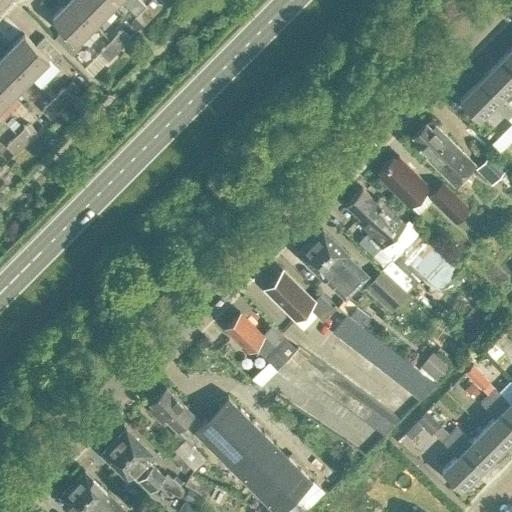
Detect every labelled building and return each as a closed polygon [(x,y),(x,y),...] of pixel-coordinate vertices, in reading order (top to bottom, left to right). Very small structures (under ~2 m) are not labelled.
[(94,22),(71,0),(67,0),(51,16),(63,27),(54,36),(71,53),(80,44),(76,40),(94,22)] [(107,0),(71,0),(94,22),(112,4),(107,0)] [(165,0),(148,0),(146,3),(155,11),(166,0),(165,0)] [(155,11),(146,3),(135,14),(144,22),(155,11)] [(122,27),(111,39),(119,47),(130,36),(122,27)] [(24,32),(6,51),(31,75),(49,57),(53,61),(62,52),(44,35),(35,44),(24,32)] [(119,47),(111,39),(99,50),(108,58),(119,47)] [(511,44),(502,54),(511,64),(511,44)] [(6,51),(0,56),(0,80),(13,93),(31,75),(6,51)] [(511,64),(502,54),(481,76),(500,94),(511,82),(511,64)] [(92,58),(84,66),(92,74),(100,66),(92,58)] [(511,106),(500,94),(481,76),(459,98),(478,117),(494,100),(500,106),(499,108),(507,116),(511,111),(511,106)] [(0,80),(0,106),(13,93),(0,80)] [(64,85),(53,97),(61,105),(72,94),(64,85)] [(61,105),(53,97),(42,108),(50,116),(61,105)] [(6,121),(13,128),(19,122),(12,115),(6,121)] [(28,121),(17,132),(26,141),(37,130),(28,121)] [(426,155),(454,183),(471,165),(460,154),(464,150),(435,122),(431,126),(426,121),(412,134),(430,151),(426,155)] [(26,141),(17,132),(6,144),(15,152),(26,141)] [(379,174),(409,203),(409,202),(418,211),(432,197),(455,220),(469,205),(443,180),(429,194),(423,189),(428,183),(399,154),(396,157),(393,154),(379,168),(382,171),(379,174)] [(497,176),(506,167),(496,157),(492,161),(486,156),(476,166),(492,181),(497,176)] [(368,231),(382,245),(404,221),(378,196),(375,199),(362,186),(346,202),(360,215),(357,217),(370,229),(368,231)] [(322,226),(310,239),(357,285),(368,273),(347,253),(348,252),(322,226)] [(344,297),(346,296),(357,285),(310,239),(297,251),(344,297)] [(364,285),(390,309),(408,290),(382,266),(364,285)] [(313,298),(304,289),(282,267),(264,285),(287,307),(296,316),(308,304),(322,318),(334,306),(332,304),(320,291),(313,298)] [(347,312),(355,318),(362,324),(370,314),(346,296),(344,297),(337,304),(347,312)] [(487,318),(472,304),(461,317),(475,331),(487,318)] [(276,366),(283,359),(295,346),(282,335),(282,334),(271,323),(262,332),(240,310),(225,325),(249,348),(254,343),(276,366)] [(333,330),(341,336),(355,318),(347,312),(333,330)] [(341,336),(350,343),(364,325),(362,324),(355,318),(341,336)] [(350,343),(359,350),(373,332),(364,325),(350,343)] [(359,350),(367,356),(381,338),(373,332),(359,350)] [(367,356),(376,363),(390,345),(381,338),(367,356)] [(494,341),(487,348),(495,357),(502,350),(494,341)] [(283,359),(291,365),(304,347),(298,342),(295,346),(283,359)] [(376,363),(384,370),(398,352),(390,345),(376,363)] [(419,363),(437,379),(452,362),(434,346),(419,363)] [(291,365),(299,371),(313,353),(304,347),(291,365)] [(384,370),(393,376),(407,358),(398,352),(384,370)] [(299,371),(308,377),(321,359),(313,353),(299,371)] [(393,376),(402,383),(416,365),(407,358),(393,376)] [(308,377),(316,383),(329,365),(321,359),(308,377)] [(464,369),(488,393),(511,416),(511,396),(508,401),(502,395),(503,394),(495,386),(495,385),(472,362),(464,369)] [(316,383),(324,389),(337,371),(329,365),(316,383)] [(402,383),(410,390),(424,372),(416,365),(402,383)] [(324,389),(333,395),(346,377),(337,371),(324,389)] [(424,372),(410,390),(419,396),(436,380),(424,372)] [(333,395),(341,401),(354,383),(346,377),(333,395)] [(471,381),(464,388),(472,396),(479,390),(471,381)] [(341,401),(349,407),(362,389),(354,383),(341,401)] [(278,511),(279,511),(299,511),(323,488),(311,477),(312,476),(228,392),(201,419),(193,411),(166,385),(150,401),(152,403),(147,408),(160,421),(165,416),(185,436),(174,447),(187,460),(194,467),(205,455),(191,442),(199,434),(277,511),(278,511)] [(349,407),(358,413),(371,395),(362,389),(349,407)] [(496,413),(483,426),(502,445),(511,434),(511,416),(488,393),(481,400),(489,408),(491,406),(496,413)] [(358,413),(366,419),(379,401),(371,395),(358,413)] [(366,419),(374,425),(387,407),(379,401),(366,419)] [(387,407),(374,425),(383,431),(398,415),(387,407)] [(417,418),(432,432),(440,423),(426,409),(417,418)] [(456,425),(449,432),(482,465),(502,445),(483,426),(469,440),(463,434),(464,433),(456,425)] [(178,493),(179,493),(182,487),(183,486),(166,470),(163,473),(147,457),(152,452),(126,426),(113,438),(157,481),(178,494),(178,493)] [(482,465),(449,432),(442,439),(450,447),(452,446),(458,452),(442,468),(461,487),(482,465)] [(150,488),(157,481),(113,438),(101,451),(128,477),(133,471),(150,488)] [(187,460),(174,447),(167,454),(180,468),(187,460)] [(111,494),(84,468),(72,481),(104,511),(126,511),(127,511),(128,511),(111,494)] [(184,482),(208,496),(214,483),(191,470),(184,482)] [(104,511),(72,481),(60,493),(79,511),(104,511)] [(179,493),(178,493),(198,504),(199,504),(203,496),(188,487),(186,490),(182,487),(179,493)] [(183,498),(179,505),(180,511),(181,511),(197,511),(200,508),(183,498)]
